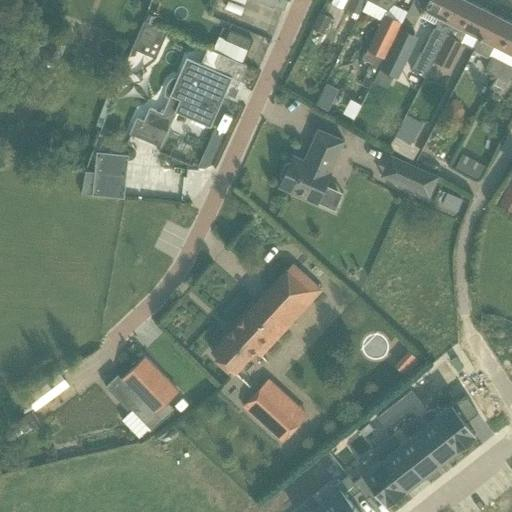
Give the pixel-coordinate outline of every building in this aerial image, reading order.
[(258,0),(284,10),(287,0),(258,0)] [(333,45),(327,56),(337,61),(368,0),(345,0),(342,7),(348,10),(336,35),(332,34),(328,42),(333,45)] [(369,0),(388,10),(398,0),(369,0)] [(427,57),(433,60),(439,48),(463,0),(427,0),(424,7),(424,6),(419,16),(437,25),(435,29),(440,32),(427,57)] [(463,0),(439,48),(433,60),(450,69),(462,43),(460,42),(461,39),(465,31),(480,38),(493,13),(466,0),(463,0)] [(312,27),(324,34),(332,20),(320,13),(312,27)] [(474,50),(487,57),(494,45),(508,53),(511,45),(511,23),(493,13),(474,50)] [(367,51),(383,59),(399,28),(398,28),(401,23),(385,15),(367,51)] [(379,70),(398,79),(418,37),(399,28),(383,59),(384,59),(379,70)] [(213,51),(217,53),(242,64),(252,41),(230,31),(226,41),(218,38),(213,51)] [(44,36),(36,56),(57,65),(65,45),(44,36)] [(102,42),(100,48),(103,54),(108,56),(114,53),(116,48),(114,41),(108,39),(102,42)] [(135,126),(131,134),(160,147),(164,139),(166,134),(176,112),(191,118),(210,127),(224,93),(232,96),(235,89),(236,89),(246,66),(242,64),(217,53),(214,62),(217,72),(210,69),(186,59),(177,79),(173,78),(171,79),(169,82),(167,85),(166,88),(165,91),(165,96),(169,98),(167,103),(162,113),(150,107),(143,123),(137,121),(135,126)] [(485,71),(496,77),(503,63),(491,58),(485,71)] [(497,77),(494,85),(504,90),(507,82),(511,72),(511,68),(503,63),(496,77),(497,77)] [(116,72),(107,95),(113,98),(122,74),(116,72)] [(315,105),(327,111),(332,100),(321,94),(315,105)] [(457,99),(445,106),(454,121),(466,114),(457,99)] [(103,107),(99,119),(105,121),(109,109),(103,107)] [(402,125),(396,136),(410,144),(416,132),(402,125)] [(281,181),(278,187),(297,196),(317,205),(318,203),(326,185),(331,173),(330,173),(344,141),(336,138),(318,130),(306,157),(308,158),(306,162),(304,161),(293,156),(289,162),(284,165),(280,175),(281,181)] [(81,194),(123,197),(127,157),(95,154),(94,172),(85,171),(81,194)] [(462,155),(455,168),(477,180),(484,167),(462,155)] [(382,176),(428,196),(436,177),(390,157),(382,176)] [(459,209),(463,196),(447,192),(444,205),(459,209)] [(498,206),(511,212),(511,201),(503,197),(498,206)] [(211,353),(234,374),(254,351),(260,356),(320,290),(292,264),(211,353)] [(122,420),(139,438),(147,429),(148,430),(150,429),(152,431),(174,409),(167,403),(178,392),(144,357),(121,379),(117,375),(105,387),(127,410),(130,408),(132,410),(122,420)] [(23,405),(22,415),(33,408),(33,409),(35,412),(70,386),(60,373),(59,374),(58,372),(32,386),(31,387),(30,389),(30,390),(32,393),(26,398),(28,401),(26,403),(23,405)] [(243,407),(282,442),(303,420),(263,384),(243,407)] [(465,394),(433,419),(457,449),(461,446),(462,449),(472,441),(470,439),(475,435),(465,422),(477,413),(465,394)] [(400,398),(393,404),(401,414),(408,408),(400,398)] [(386,409),(394,420),(401,414),(393,404),(386,409)] [(32,412),(16,423),(24,435),(41,424),(32,412)] [(415,417),(408,423),(439,463),(457,449),(433,419),(423,427),(415,417)] [(374,429),(369,423),(359,431),(364,437),(374,429)] [(408,439),(398,446),(422,476),(439,463),(408,423),(400,428),(408,439)] [(398,446),(381,460),(405,490),(422,476),(398,446)] [(381,460),(353,482),(359,490),(366,499),(369,496),(374,503),(381,498),(386,505),(391,501),(392,504),(402,496),(400,494),(405,490),(381,460)] [(338,490),(320,505),(325,511),(358,511),(348,499),(359,490),(353,482),(348,475),(334,486),(338,490)]
